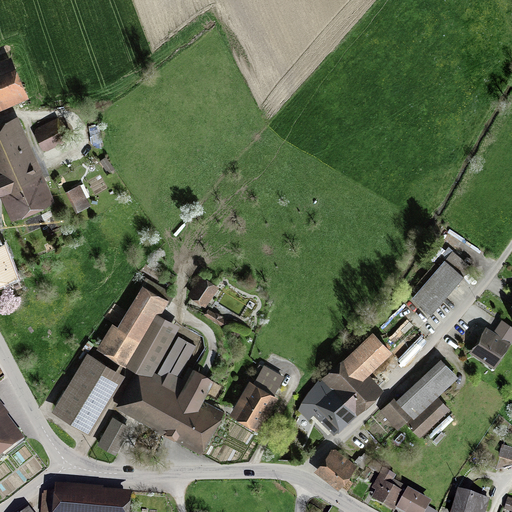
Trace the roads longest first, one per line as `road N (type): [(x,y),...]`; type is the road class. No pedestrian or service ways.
road 1 (residential): [(303,478),(461,313),(497,264)]
road 2 (residential): [(67,468),(113,476),(303,478)]
road 3 (residential): [(0,351),(67,468)]
